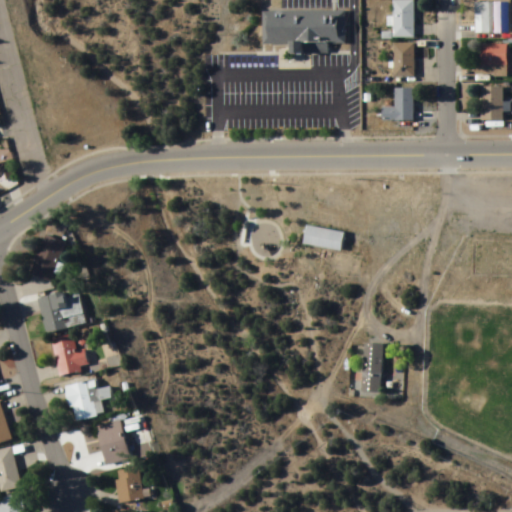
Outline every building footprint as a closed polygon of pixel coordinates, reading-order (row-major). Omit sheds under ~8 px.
[(392,38),(414,38),(414,0),(392,0),(392,38)] [(474,3),(474,34),(498,34),(498,3),(474,3)] [(261,11),(262,46),(345,43),(344,9),(261,11)] [(413,77),(413,44),(392,44),(392,77),(413,77)] [(505,76),(506,45),(475,45),(474,76),(505,76)] [(502,87),(480,87),(480,121),(502,121),(502,87)] [(412,121),(412,89),(393,89),(393,109),(381,109),(381,121),(412,121)] [(297,240),(300,223),(337,229),(334,246),(297,240)] [(52,282),(65,243),(44,236),(30,275),(52,282)] [(79,295),(64,298),(63,294),(38,298),(45,334),(85,326),(79,295)] [(51,340),(58,375),(87,370),(84,350),(75,352),(72,336),(51,340)] [(361,392),(380,393),(382,344),(363,343),(361,392)] [(111,398),(109,388),(97,390),(95,381),(65,387),(72,423),(104,416),(101,401),(111,398)] [(0,444),(11,442),(0,403),(0,444)] [(104,467),(129,462),(120,422),(96,427),(104,467)] [(22,489),(12,449),(0,451),(0,491),(1,494),(22,489)] [(119,504),(143,501),(138,469),(114,472),(119,504)] [(0,511),(25,511),(20,494),(0,500),(0,511)]
